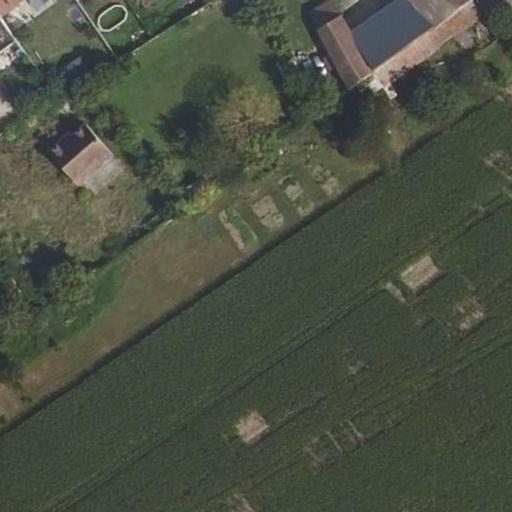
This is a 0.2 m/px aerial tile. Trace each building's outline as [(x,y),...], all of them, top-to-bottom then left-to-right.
[(0,0),(0,12),(15,0),(0,0)] [(400,0),(351,38),(337,16),(327,0),(295,0),(315,30),(318,34),(289,54),(280,61),(308,117),(341,94),(371,72),(380,88),(398,113),(503,39),(476,18),(469,3),(465,0),(400,0)] [(72,3),(62,11),(77,29),(87,21),(72,3)] [(80,56),(62,65),(69,79),(87,70),(80,56)] [(31,104),(51,97),(46,84),(26,92),(31,104)] [(80,126),(66,139),(57,146),(54,143),(43,154),(71,187),(106,156),(80,126)] [(57,146),(66,139),(63,135),(54,143),(57,146)]
